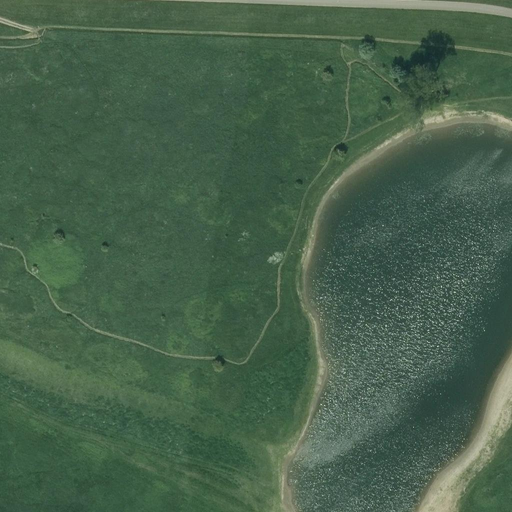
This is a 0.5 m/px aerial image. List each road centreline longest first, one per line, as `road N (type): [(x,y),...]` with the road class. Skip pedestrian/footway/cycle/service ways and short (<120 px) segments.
road 1 (tertiary): [(511,14),(236,0)]
road 2 (track): [(511,50),(483,41),(344,35)]
